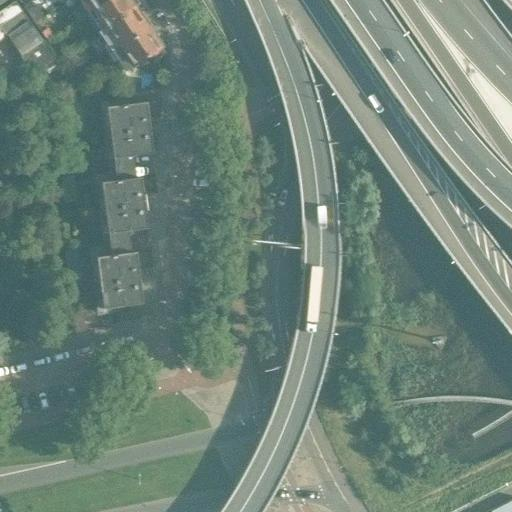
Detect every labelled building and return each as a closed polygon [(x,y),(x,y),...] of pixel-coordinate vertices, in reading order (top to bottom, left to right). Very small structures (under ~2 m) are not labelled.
[(34,21),(42,16),(31,0),(30,0),(23,6),(34,21)] [(101,0),(90,8),(97,18),(94,21),(98,28),(133,4),(130,0),(101,0)] [(0,40),(7,36),(0,25),(21,10),(14,1),(0,10),(0,40)] [(133,4),(98,28),(100,29),(98,31),(111,50),(147,25),(133,4)] [(41,40),(34,30),(28,20),(21,10),(0,25),(7,36),(13,45),(19,54),(21,56),(26,64),(33,75),(44,67),(54,60),(53,58),(47,50),(41,40)] [(130,67),(161,46),(147,25),(111,50),(125,70),(130,67)] [(125,73),(125,74),(121,86),(164,86),(165,74),(125,73)] [(112,84),(120,86),(123,77),(114,74),(112,84)] [(80,102),(110,100),(109,86),(80,88),(80,102)] [(146,228),(143,202),(139,177),(134,178),(132,156),(151,153),(145,102),(105,107),(112,159),(113,159),(115,180),(100,182),(107,234),(110,255),(95,257),(101,309),(141,304),(135,252),(129,253),(127,231),(146,228)] [(81,310),(72,312),(76,333),(85,331),(81,310)]
